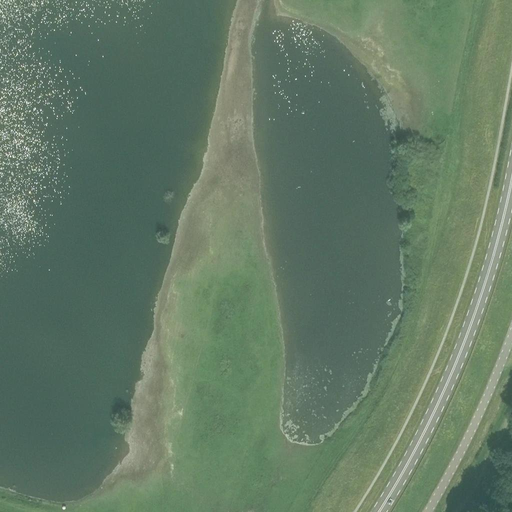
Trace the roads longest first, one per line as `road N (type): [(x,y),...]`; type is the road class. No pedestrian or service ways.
road 1 (primary): [(378,511),(466,335),(511,175)]
road 2 (unclassified): [(427,511),(511,333)]
